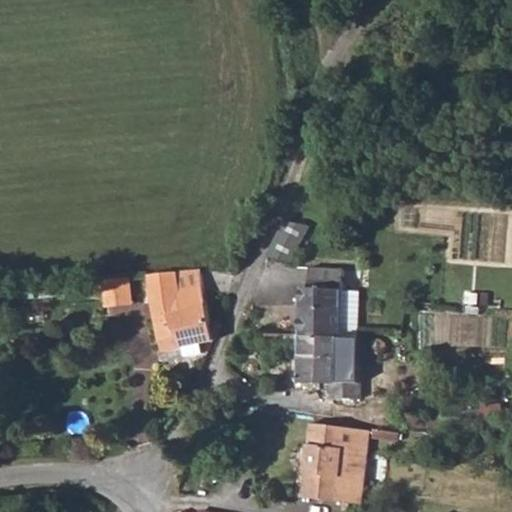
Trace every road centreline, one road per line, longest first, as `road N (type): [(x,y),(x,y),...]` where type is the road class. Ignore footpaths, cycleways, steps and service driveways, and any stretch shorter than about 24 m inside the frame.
road 1 (unclassified): [(145,489),(201,419),(243,285),(295,184),(319,74)]
road 2 (unclassified): [(145,489),(76,476),(0,486)]
